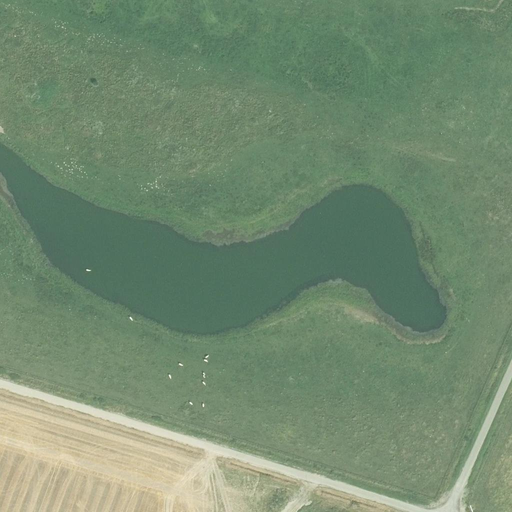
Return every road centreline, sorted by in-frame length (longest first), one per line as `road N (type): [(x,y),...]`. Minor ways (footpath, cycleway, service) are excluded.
road 1 (unclassified): [(0,383),(425,511)]
road 2 (unclassified): [(449,511),(511,369)]
